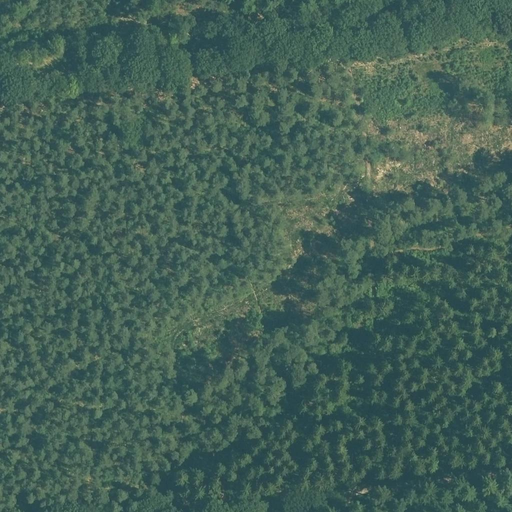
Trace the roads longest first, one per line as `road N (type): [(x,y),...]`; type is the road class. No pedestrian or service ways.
road 1 (track): [(414,484),(375,364),(365,162),(331,34)]
road 2 (track): [(331,34),(0,75)]
road 3 (track): [(511,6),(331,34)]
road 4 (track): [(346,493),(199,511)]
